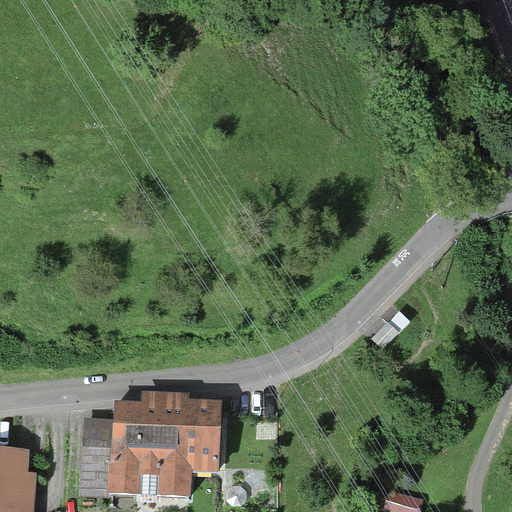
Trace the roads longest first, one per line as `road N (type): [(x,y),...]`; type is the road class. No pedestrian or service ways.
road 1 (unclassified): [(0,397),(228,373),(298,355),(459,211),(511,192)]
road 2 (track): [(459,211),(409,0)]
road 3 (track): [(511,387),(475,460),(469,511)]
